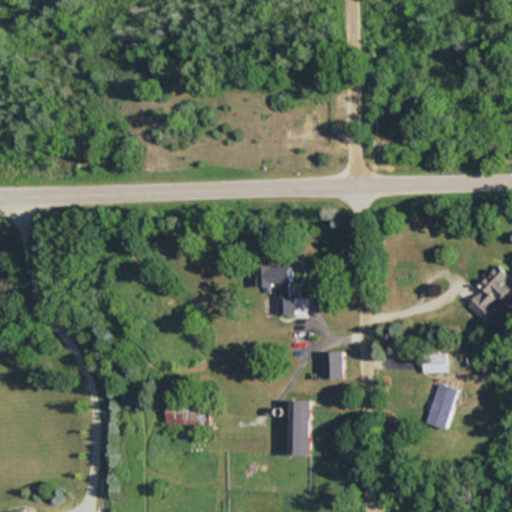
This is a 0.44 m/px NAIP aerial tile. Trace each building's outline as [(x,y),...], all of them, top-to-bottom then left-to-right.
[(276,291),(291,291),(291,264),(258,264),(258,287),(276,287),(276,291)] [(511,293),(511,278),(500,266),(465,302),(485,321),(511,293)] [(322,350),(322,377),(343,377),(343,350),(322,350)] [(447,371),(447,351),(423,352),(423,371),(447,371)] [(447,428),(459,387),(439,381),(426,421),(447,428)] [(288,454),(310,454),(310,399),(288,399),(288,454)] [(211,424),(211,401),(167,401),(167,424),(211,424)]
